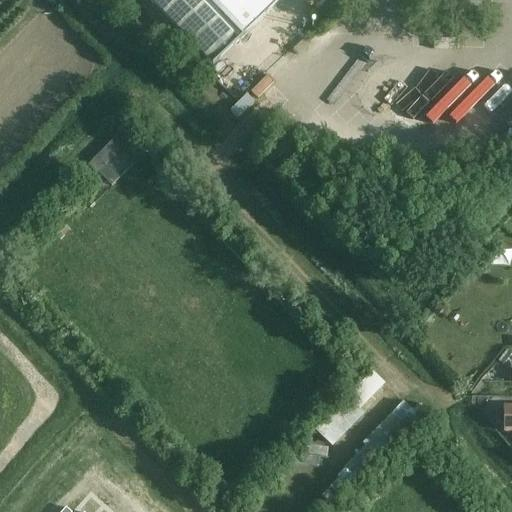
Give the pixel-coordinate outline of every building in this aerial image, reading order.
[(148,0),(184,38),(212,67),(242,39),(214,9),(214,10),(204,0),(148,0)] [(279,20),(264,39),(283,54),(298,34),(279,20)] [(408,33),(408,43),(433,43),(433,33),(408,33)] [(442,96),(428,109),(434,115),(448,103),(442,96)] [(123,131),(88,166),(97,175),(99,173),(112,186),(135,164),(121,150),(132,140),(123,131)] [(81,171),(75,177),(91,192),(97,186),(99,184),(83,169),(81,171)] [(444,309),(442,307),(436,302),(420,322),(425,327),(428,329),(444,309)] [(511,351),(506,351),(498,362),(503,366),(511,354),(511,353),(511,351)] [(367,380),(350,397),(358,406),(376,389),(367,380)] [(493,384),(483,384),(483,396),(493,396),(493,384)] [(346,401),(315,431),(328,445),(360,415),(346,401)] [(381,462),(421,421),(403,403),(363,444),(365,447),(344,469),(345,470),(337,478),(338,479),(321,497),(330,506),(377,458),(381,462)] [(59,511),(62,510),(49,498),(35,511),(59,511)] [(317,502),(311,509),(313,511),(322,511),(325,510),(317,502)] [(85,511),(77,503),(67,511),(85,511)]
